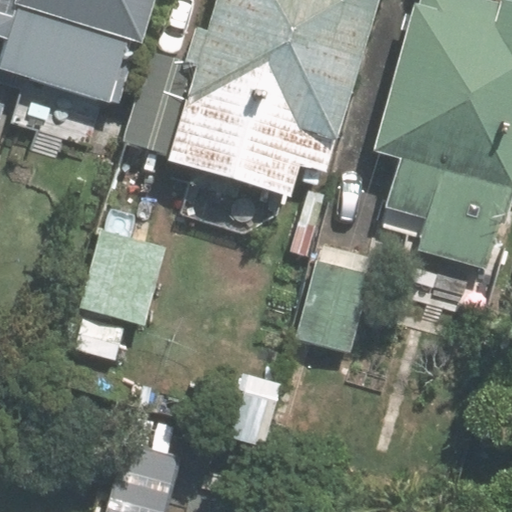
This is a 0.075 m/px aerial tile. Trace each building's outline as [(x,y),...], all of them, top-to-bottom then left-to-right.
[(0,0),(0,39),(34,50),(20,98),(103,123),(127,43),(135,46),(149,0),(0,0)] [(177,59),(148,50),(119,142),(163,155),(162,160),(284,197),(294,166),(318,173),(370,0),(210,0),(201,30),(187,26),(177,59)] [(511,7),(486,0),(407,0),(366,149),(392,156),(378,206),(421,218),(412,250),(477,268),(500,184),(510,186),(511,179),(511,7)] [(163,246),(97,227),(74,307),(139,326),(163,246)] [(365,274),(313,260),(294,336),(346,350),(365,274)] [(266,385),(232,376),(213,449),(247,458),(266,385)] [(162,511),(177,455),(119,440),(100,511),(162,511)]
